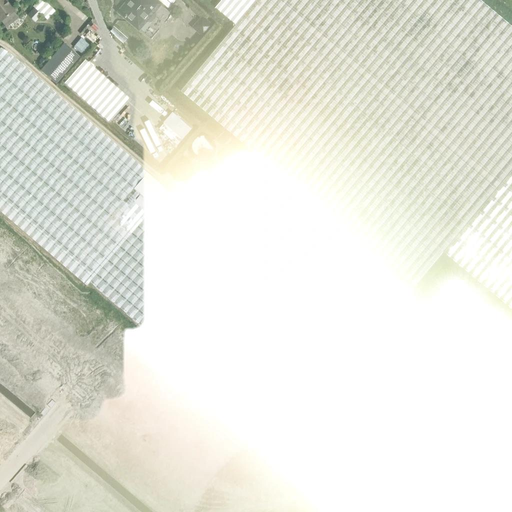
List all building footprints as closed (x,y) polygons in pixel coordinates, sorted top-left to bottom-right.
[(13,12),(3,0),(0,0),(0,21),(0,22),(5,28),(18,18),(13,12)] [(40,0),(33,7),(47,20),(55,12),(43,0),(40,0)] [(152,40),(173,15),(154,0),(131,0),(120,13),(152,40)] [(182,92),(352,233),(416,286),(443,252),(511,309),(511,24),(483,0),(257,0),(237,26),(182,92)] [(223,0),(216,9),(237,26),(257,0),(223,0)] [(203,38),(214,26),(203,16),(191,28),(203,38)] [(114,27),(110,31),(124,43),(128,38),(114,27)] [(81,38),(73,47),(82,55),(90,46),(81,38)] [(44,66),(39,71),(55,84),(79,57),(63,43),(56,51),(53,54),(46,62),(44,66)] [(48,43),(43,47),(45,52),(52,54),(55,50),(52,44),(48,43)] [(87,282),(316,478),(358,430),(337,411),(378,363),(361,348),(402,301),(237,159),(193,211),(178,229),(165,218),(158,225),(125,197),(147,172),(1,48),(0,49),(0,212),(85,285),(87,282)] [(173,113),(164,123),(183,140),(192,129),(173,113)] [(215,150),(214,147),(214,144),(212,141),(211,139),(208,137),(205,135),(203,135),(200,134),(196,134),(194,135),(191,136),(188,138),(187,140),(185,144),(184,146),(183,150),(184,153),(185,156),(186,158),(188,161),(190,163),(192,164),(196,165),(198,165),(201,165),(204,164),(207,163),(210,161),(212,159),(213,156),(214,153),(215,150)] [(193,211),(147,172),(125,197),(158,225),(165,218),(178,229),(193,211)] [(366,431),(323,482),(358,511),(511,511),(511,334),(451,282),(341,410),(366,431)] [(75,418),(71,423),(74,426),(79,421),(75,418)]
